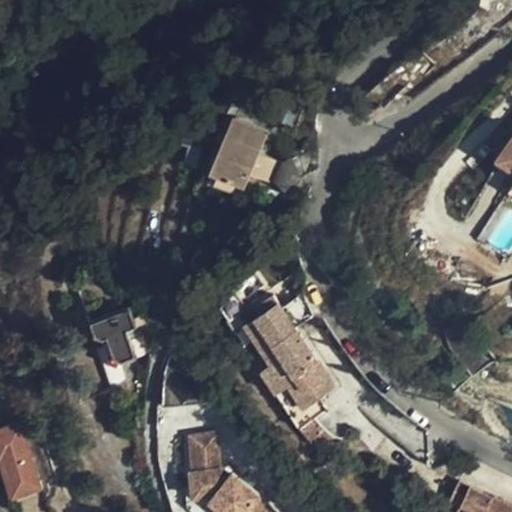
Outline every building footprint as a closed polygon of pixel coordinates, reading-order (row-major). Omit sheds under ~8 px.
[(262,151),(270,131),(235,115),(202,192),(229,204),(235,192),(261,194),(268,178),(274,181),(283,160),(262,151)] [(511,135),(498,155),(511,164),(511,135)] [(302,293),(289,301),(303,321),(315,313),(302,293)] [(273,295),(259,305),(257,306),(262,313),(247,324),(258,340),(275,365),(286,381),(289,380),(307,404),(322,394),(336,384),(295,326),(282,306),(273,295)] [(257,306),(259,305),(256,299),(229,317),(248,346),(258,340),(247,324),(262,313),(257,306)] [(289,301),(282,306),(295,326),(303,321),(289,301)] [(140,324),(146,322),(142,310),(132,313),(129,303),(91,316),(96,331),(102,332),(107,331),(113,352),(124,356),(148,349),(140,324)] [(286,381),(275,365),(266,372),(304,425),(331,406),(322,394),(307,404),(289,380),(286,381)] [(45,486),(25,417),(0,424),(0,458),(4,458),(15,495),(45,486)] [(233,470),(231,472),(222,463),(221,464),(218,428),(191,431),(194,466),(191,466),(194,492),(209,490),(212,493),(210,495),(229,511),(277,511),(257,494),(259,492),(233,470)] [(453,494),(464,499),(481,507),(478,511),(511,511),(511,500),(460,478),(453,494)] [(478,511),(481,507),(464,499),(458,511),(478,511)]
